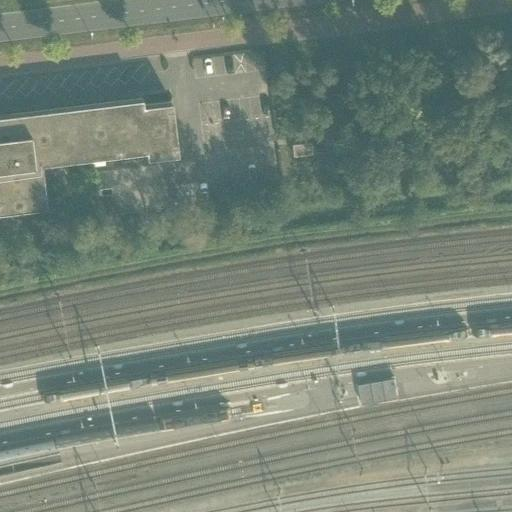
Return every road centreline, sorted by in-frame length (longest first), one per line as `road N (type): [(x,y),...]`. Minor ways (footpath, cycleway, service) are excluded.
road 1 (unclassified): [(0,64),(511,1)]
road 2 (secondary): [(0,29),(240,0)]
